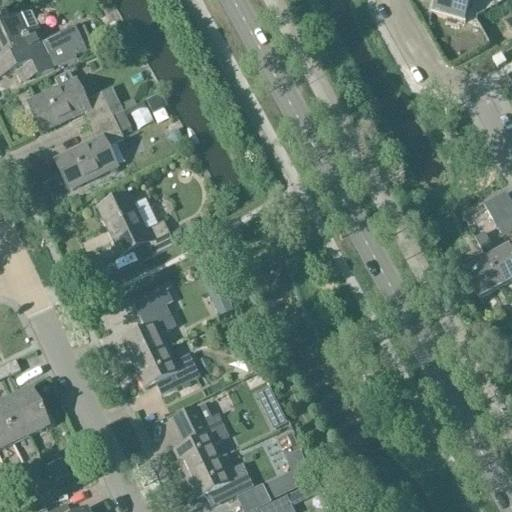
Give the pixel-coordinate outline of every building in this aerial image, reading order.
[(435,0),(431,15),(464,25),(471,0),(435,0)] [(75,31),(47,44),(32,13),(0,28),(0,82),(21,72),(27,85),(76,61),(75,58),(86,53),(84,51),(76,32),(75,31)] [(84,29),(76,32),(84,51),(93,47),(84,29)] [(479,36),(443,55),(449,65),(484,46),(479,36)] [(501,56),(492,61),(497,70),(506,65),(501,56)] [(59,91),(31,105),(44,134),(84,115),(91,129),(113,119),(123,114),(112,90),(84,103),(71,75),(55,82),(59,91)] [(124,142),(113,119),(91,129),(97,144),(58,162),(71,191),(114,171),(105,151),(124,142)] [(511,206),(506,195),(484,208),(490,219),(511,206)] [(100,213),(121,257),(145,245),(152,259),(175,248),(164,224),(145,233),(129,199),(100,213)] [(490,219),(496,230),(511,220),(511,206),(490,219)] [(501,290),(511,283),(511,257),(508,250),(496,257),(484,236),(475,241),(501,290)] [(475,241),(486,262),(464,274),(479,302),(501,290),(475,241)] [(211,267),(198,273),(221,320),(234,314),(223,290),(211,267)] [(141,321),(146,332),(122,344),(133,367),(166,351),(160,339),(177,331),(166,310),(172,307),(166,294),(135,310),(141,321)] [(133,367),(145,390),(155,385),(162,399),(200,380),(190,359),(174,367),(166,351),(133,367)] [(254,359),(244,364),(250,376),(260,370),(254,359)] [(3,372),(8,382),(20,377),(15,366),(3,372)] [(11,401),(30,440),(47,432),(40,417),(28,392),(11,401)] [(0,420),(13,448),(30,440),(11,401),(0,405),(0,420)] [(219,418),(212,422),(205,407),(172,423),(185,450),(175,454),(186,478),(220,462),(214,449),(230,442),(219,418)] [(48,414),(40,417),(47,432),(55,428),(48,414)] [(0,454),(13,448),(0,420),(0,454)] [(234,474),(227,458),(220,462),(186,478),(197,501),(222,489),(229,504),(255,492),(244,469),(234,474)] [(292,476),(264,489),(271,504),(299,491),(292,476)] [(317,486),(306,491),(310,501),(322,496),(317,486)] [(292,511),(287,500),(261,511),(292,511)]
